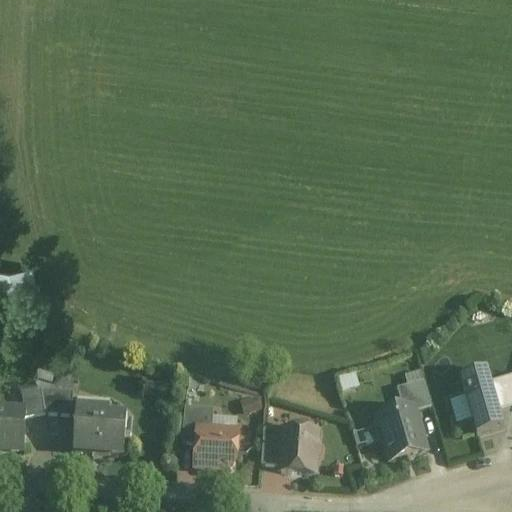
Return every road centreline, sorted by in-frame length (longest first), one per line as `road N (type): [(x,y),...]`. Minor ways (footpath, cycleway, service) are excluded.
road 1 (residential): [(0,483),(264,502)]
road 2 (residential): [(264,502),(382,506),(511,476)]
